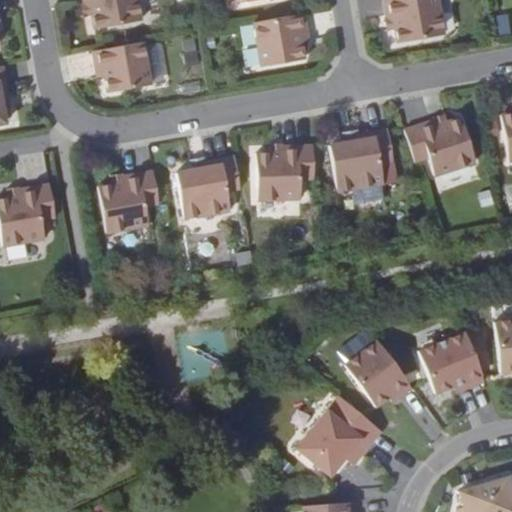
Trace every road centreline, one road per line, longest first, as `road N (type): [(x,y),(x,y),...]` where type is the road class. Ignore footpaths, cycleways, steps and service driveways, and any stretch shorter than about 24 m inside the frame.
road 1 (unclassified): [(357,90),(114,135),(94,132),(74,124),(56,102),(35,0)]
road 2 (unclassified): [(511,60),(357,90)]
road 3 (residential): [(408,511),(440,457),(511,428)]
